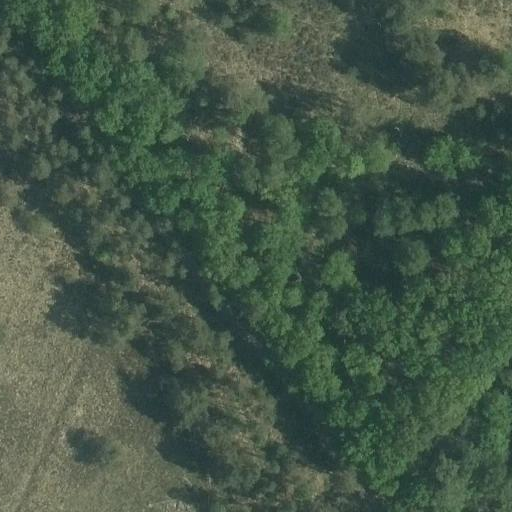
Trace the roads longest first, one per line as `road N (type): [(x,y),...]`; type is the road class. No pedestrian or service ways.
road 1 (unknown): [(0,63),(283,402),(355,511)]
road 2 (track): [(511,328),(397,476)]
